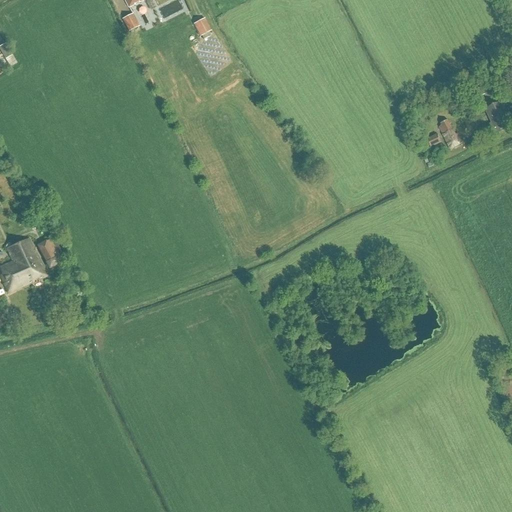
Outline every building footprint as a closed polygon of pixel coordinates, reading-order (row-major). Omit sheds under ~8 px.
[(123,0),(128,8),(145,0),(144,0),(123,0)] [(148,9),(156,5),(152,0),(149,0),(145,3),(148,9)] [(158,8),(162,17),(170,13),(166,5),(158,8)] [(122,20),(128,32),(135,29),(136,31),(139,29),(138,28),(139,27),(132,14),(122,20)] [(193,25),(200,37),(211,31),(204,19),(193,25)] [(0,46),(0,52),(9,68),(16,64),(4,44),(0,46)] [(500,128),(499,126),(509,121),(504,110),(505,109),(502,103),(486,110),(492,122),(491,123),(489,124),(488,126),(488,127),(487,129),(488,131),(488,132),(490,134),(491,135),(493,135),(494,135),(496,135),(498,134),(499,133),(500,131),(500,129),(500,128)] [(442,126),(440,127),(451,149),(463,143),(458,134),(455,136),(448,120),(441,124),(442,126)] [(431,148),(441,143),(437,135),(427,139),(431,148)] [(1,276),(8,294),(48,276),(28,240),(7,249),(12,262),(0,267),(3,275),(1,276)] [(38,247),(52,271),(64,265),(50,240),(38,247)]
